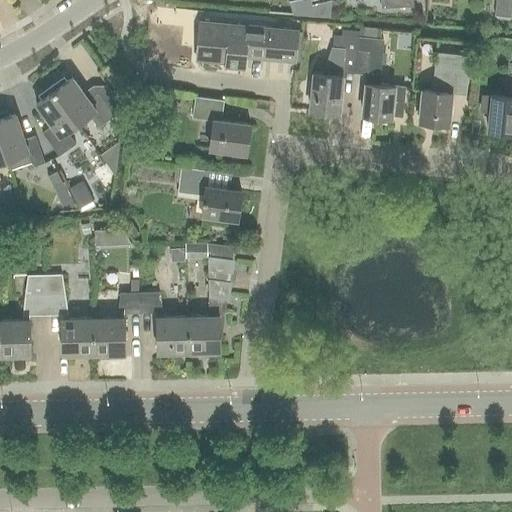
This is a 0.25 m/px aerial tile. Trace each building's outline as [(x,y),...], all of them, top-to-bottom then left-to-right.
[(332,0),(331,0),(313,4),(315,14),(331,16),(332,0)] [(511,17),(511,11),(511,0),(496,0),(495,15),(511,17)] [(296,61),(299,31),(200,21),(197,59),(226,62),(226,65),(245,67),(246,56),(296,61)] [(344,72),(356,73),(359,37),(335,35),(334,47),(333,47),(323,73),(315,73),(313,83),(310,82),(309,94),(312,95),(311,110),(314,110),(314,113),(328,114),(328,111),(340,112),(344,72)] [(405,87),(395,86),(379,84),(380,65),(369,64),(371,52),(382,53),(384,40),(359,37),(356,73),(367,74),(363,115),(375,116),(374,119),(388,120),(388,117),(392,117),(392,114),(402,115),(402,117),(403,117),(406,85),(405,84),(405,87)] [(437,52),(437,58),(438,68),(436,90),(423,89),(420,121),(434,122),(434,125),(445,126),(446,123),(449,124),(453,92),(466,94),(470,56),(437,52)] [(89,99),(84,92),(73,77),(67,81),(64,77),(52,86),(79,123),(90,115),(99,127),(115,115),(99,92),(89,99)] [(79,123),(52,86),(39,95),(42,99),(37,103),(53,125),(43,132),(60,155),(76,143),(68,131),(79,123)] [(511,97),(492,95),(492,97),(483,96),(482,110),(491,111),(489,131),(511,133),(511,97)] [(247,153),(251,124),(221,120),(224,100),(196,96),(193,117),(213,120),(210,148),(247,153)] [(45,162),(36,135),(25,139),(16,113),(9,115),(8,111),(0,113),(0,136),(8,159),(11,169),(32,162),(34,166),(45,162)] [(102,155),(116,174),(121,142),(102,155)] [(238,219),(242,190),(203,185),(205,170),(177,167),(174,181),(180,182),(179,191),(205,195),(202,214),(238,219)] [(54,187),(63,182),(57,171),(49,175),(54,187)] [(83,180),(68,187),(78,206),(92,199),(83,180)] [(82,219),(83,231),(92,229),(90,218),(82,219)] [(109,228),(96,228),(97,244),(110,244),(109,228)] [(208,257),(208,243),(186,243),(186,257),(208,257)] [(209,315),(188,316),(189,351),(221,350),(220,316),(220,311),(226,312),(234,246),(208,243),(208,257),(209,315)] [(30,315),(46,315),(45,274),(28,275),(23,315),(23,319),(0,319),(0,354),(31,354),(30,315)] [(94,353),(94,318),(69,318),(69,314),(62,274),(45,274),(46,315),(62,314),(63,353),(94,353)] [(189,351),(188,316),(164,316),(164,312),(160,291),(141,292),(141,313),(157,312),(158,352),(189,351)] [(125,313),(141,313),(141,292),(121,292),(118,313),(118,317),(94,318),(94,353),(126,352),(125,313)]
